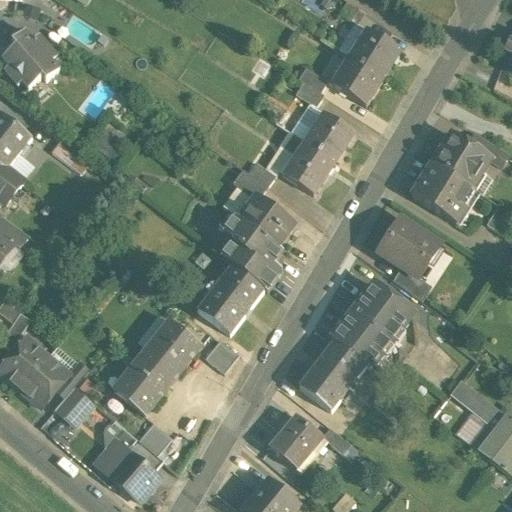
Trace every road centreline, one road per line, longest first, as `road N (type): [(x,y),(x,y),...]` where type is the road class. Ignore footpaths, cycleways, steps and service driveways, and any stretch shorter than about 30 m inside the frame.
road 1 (residential): [(183,511),(479,0)]
road 2 (residential): [(0,418),(110,511)]
